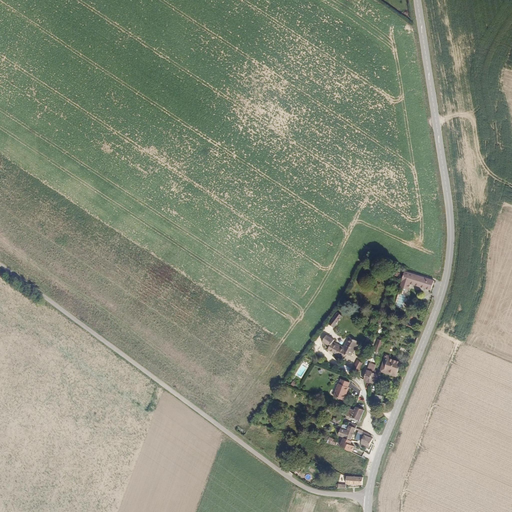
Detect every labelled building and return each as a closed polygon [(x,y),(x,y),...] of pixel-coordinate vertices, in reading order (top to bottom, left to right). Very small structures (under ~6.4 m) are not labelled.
[(407,285),(427,293),(431,284),(402,273),(398,287),(405,290),(407,285)] [(325,325),(330,327),(336,317),(332,314),(325,325)] [(328,347),(329,345),(332,339),(323,336),(320,343),(328,347)] [(341,350),(345,352),(349,341),(344,338),(339,350),(341,350)] [(371,351),(377,353),(381,341),(376,339),(371,351)] [(343,356),(348,358),(354,343),(349,341),(345,352),(343,356)] [(358,347),(365,350),(367,343),(360,341),(358,347)] [(325,352),(341,360),(343,356),(345,352),(341,350),(340,352),(328,347),(325,352)] [(379,369),(395,375),(399,364),(388,361),(388,359),(383,357),(379,369)] [(352,367),(358,369),(361,361),(356,359),(352,367)] [(361,381),(367,384),(371,370),(373,365),(368,364),(361,381)] [(341,392),(343,386),(333,381),(331,387),(341,392)] [(328,398),(338,401),(341,392),(331,387),(328,398)] [(343,417),(356,423),(361,412),(351,408),(350,411),(347,410),(343,417)] [(341,439),(348,442),(353,430),(345,426),(343,426),(339,427),(337,431),(335,436),(339,438),(341,439)] [(355,446),(356,443),(359,434),(355,431),(350,443),(355,446)] [(357,449),(365,452),(371,439),(364,437),(362,440),(357,449)] [(354,450),(347,447),(349,443),(348,442),(341,439),(337,450),(345,453),(351,456),(354,450)] [(345,484),(361,485),(362,477),(346,476),(345,484)]
